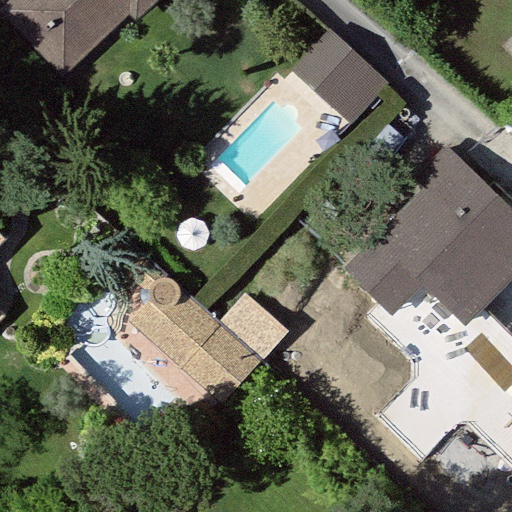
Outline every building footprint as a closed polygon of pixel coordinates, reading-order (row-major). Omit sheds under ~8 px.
[(138,0),(0,0),(0,11),(63,75),(138,0)] [(385,84),(326,31),(293,68),(351,121),(385,84)] [(511,35),(500,48),(511,60),(511,35)] [(511,281),(511,206),(450,145),(417,178),(423,188),(342,267),(389,314),(426,276),(471,322),(511,281)] [(0,320),(40,284),(0,240),(0,320)] [(222,325),(131,245),(115,262),(155,297),(133,322),(223,401),(288,328),(249,294),(222,325)]
